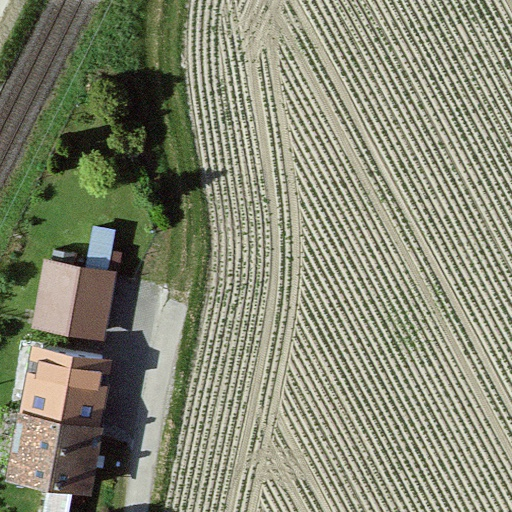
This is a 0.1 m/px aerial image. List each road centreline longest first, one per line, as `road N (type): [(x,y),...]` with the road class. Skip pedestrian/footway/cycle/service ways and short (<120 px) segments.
road 1 (track): [(223,0),(168,103),(175,299)]
road 2 (residential): [(175,299),(137,511)]
